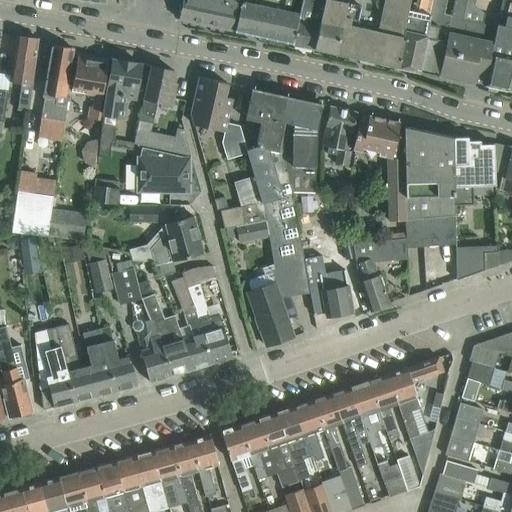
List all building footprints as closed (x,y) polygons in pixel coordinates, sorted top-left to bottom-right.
[(235,10),(237,0),(182,0),(179,18),(231,30),(235,10)] [(292,43),(301,0),(241,0),(235,31),(292,43)] [(314,48),(324,0),(301,0),(292,43),(314,48)] [(403,27),(407,10),(409,0),(324,0),(314,48),(397,66),(405,27),(403,27)] [(417,70),(433,0),(416,0),(416,3),(413,2),(411,11),(407,10),(403,27),(405,27),(397,66),(417,70)] [(451,15),(444,13),(446,0),(433,0),(417,70),(437,75),(447,31),(451,15)] [(492,39),(483,37),(486,22),(463,17),(466,0),(454,0),(451,15),(447,31),(461,33),(457,54),(462,55),(459,64),(463,64),(459,80),(473,82),(473,80),(484,83),(492,39)] [(511,0),(502,0),(494,39),(492,39),(484,83),(484,85),(510,90),(511,81),(511,80),(511,0)] [(459,64),(462,55),(457,54),(461,33),(447,31),(437,75),(451,78),(459,80),(463,64),(459,64)] [(31,84),(35,58),(38,38),(16,35),(9,80),(21,82),(18,108),(28,109),(31,84)] [(64,96),(69,68),(73,48),(51,44),(42,97),(44,97),(41,117),(63,121),(67,96),(64,96)] [(98,121),(105,79),(108,59),(94,56),(94,55),(78,52),(74,72),(71,91),(95,95),(93,109),(89,108),(87,120),(98,121)] [(124,117),(127,97),(135,99),(141,63),(112,58),(109,78),(100,141),(110,143),(112,143),(117,116),(124,117)] [(190,155),(184,129),(152,122),(157,100),(172,104),(176,83),(172,82),(175,71),(151,65),(133,143),(190,155)] [(227,117),(232,98),(231,98),(224,96),(227,83),(227,82),(199,76),(191,113),(194,124),(224,131),(221,142),(226,159),(247,153),(246,150),(239,125),(226,122),(227,117)] [(303,257),(291,189),(287,163),(283,137),(293,133),(294,123),(281,120),(286,95),(252,88),(249,99),(248,99),(247,102),(248,103),(245,118),(260,121),(255,147),(246,150),(247,153),(253,176),(234,182),(240,207),(248,205),(251,221),(265,219),(268,234),(272,257),(274,268),(276,280),(281,296),(309,292),(304,263),(303,259),(303,257)] [(314,190),(316,128),(318,123),(322,104),(322,103),(286,95),(281,120),(294,123),(293,133),(283,137),(287,163),(291,189),(314,190)] [(348,149),(352,131),(357,111),(330,105),(326,125),(322,144),(329,145),(327,152),(337,154),(336,162),(348,164),(351,150),(348,149)] [(406,218),(404,126),(403,123),(402,122),(400,121),(360,112),(352,149),(387,157),(389,220),(405,219),(406,218)] [(455,205),(453,141),(453,137),(421,130),(420,136),(405,133),(405,128),(407,128),(407,127),(404,126),(406,218),(455,215),(455,205)] [(468,140),(467,136),(453,137),(453,141),(455,205),(464,204),(474,204),(473,184),(493,183),(493,184),(495,184),(495,171),(493,143),(480,144),(480,140),(468,140)] [(100,141),(99,155),(109,156),(110,143),(100,141)] [(511,146),(508,145),(508,146),(496,143),(493,143),(495,171),(503,171),(499,188),(511,191),(511,146)] [(138,162),(137,162),(137,163),(137,192),(189,192),(189,175),(190,175),(190,158),(142,147),(138,162)] [(17,193),(13,232),(23,234),(48,236),(52,197),(54,179),(37,176),(37,173),(20,172),(17,193)] [(118,188),(95,185),(93,200),(116,203),(118,188)] [(227,206),(224,196),(214,199),(217,209),(227,206)] [(128,219),(156,219),(157,203),(129,203),(128,219)] [(251,221),(248,205),(240,207),(221,210),(224,226),(236,224),(251,221)] [(52,206),(48,236),(83,241),(87,210),(52,206)] [(203,253),(193,215),(165,223),(168,233),(165,234),(165,236),(161,237),(151,248),(152,253),(151,253),(154,265),(172,260),(172,261),(203,253)] [(268,234),(265,219),(251,221),(236,224),(238,240),(268,234)] [(16,237),(5,237),(5,243),(10,248),(16,248),(16,237)] [(50,237),(38,240),(41,249),(52,247),(50,237)] [(383,284),(380,273),(377,273),(372,259),(403,257),(403,237),(354,242),(356,261),(362,279),(359,280),(369,310),(389,303),(383,284)] [(80,244),(62,248),(65,262),(83,258),(80,244)] [(498,265),(498,251),(483,252),(484,269),(498,265)] [(511,255),(511,251),(498,251),(498,265),(499,266),(511,261),(511,255)] [(321,256),(303,259),(304,263),(309,292),(313,315),(325,313),(326,317),(352,312),(344,270),(324,274),(321,256)] [(111,287),(104,259),(88,262),(95,290),(111,287)] [(175,271),(172,261),(155,266),(157,276),(175,271)] [(232,357),(223,326),(220,315),(209,318),(198,283),(216,278),(213,265),(193,267),(181,270),(182,275),(196,314),(211,364),(232,357)] [(133,266),(112,272),(120,303),(141,297),(133,266)] [(211,364),(196,314),(182,275),(169,278),(181,313),(185,325),(188,324),(192,335),(182,338),(191,369),(211,364)] [(266,345),(293,336),(274,282),(247,291),(257,317),(256,318),(260,329),(260,328),(266,345)] [(174,313),(171,314),(164,317),(153,293),(141,297),(150,321),(155,319),(171,375),(191,369),(182,338),(174,313)] [(171,375),(155,319),(150,321),(145,322),(148,334),(143,340),(146,349),(141,351),(144,362),(150,382),(171,375)] [(86,365),(80,367),(69,322),(55,325),(72,402),(95,396),(86,365)] [(20,378),(12,347),(11,347),(10,342),(4,324),(0,325),(0,363),(3,377),(0,378),(0,381),(4,397),(9,417),(31,411),(26,391),(23,377),(20,378)] [(72,402),(55,325),(46,327),(50,348),(45,349),(50,374),(46,375),(49,386),(41,388),(43,409),(54,406),(54,407),(72,402)] [(111,325),(100,328),(115,391),(137,385),(129,356),(126,356),(122,355),(121,348),(117,346),(111,325)] [(115,391),(100,328),(83,332),(91,363),(86,365),(95,396),(115,391)] [(508,332),(481,342),(482,345),(499,349),(511,352),(511,349),(511,338),(510,338),(508,332)] [(494,366),(499,349),(482,345),(481,342),(473,345),(469,359),(494,366)] [(423,473),(434,429),(419,434),(411,411),(420,408),(416,397),(417,397),(412,381),(443,371),(438,356),(407,367),(406,366),(387,373),(398,402),(423,473)] [(489,384),(494,366),(469,359),(469,360),(472,361),(467,378),(489,384)] [(389,405),(398,402),(387,373),(369,380),(384,420),(390,439),(400,436),(389,405)] [(511,380),(504,378),(501,388),(511,391),(511,380)] [(382,444),(380,437),(375,423),(384,420),(369,380),(350,386),(368,433),(370,440),(372,447),(382,444)] [(368,433),(350,386),(332,392),(343,421),(358,465),(367,462),(359,436),(368,433)] [(333,424),(343,421),(332,392),(313,399),(324,427),(333,453),(342,450),(333,424)] [(315,430),(324,427),(313,399),(295,405),(311,449),(315,459),(324,456),(315,430)] [(511,401),(504,399),(501,408),(511,411),(511,401)] [(482,409),(460,402),(456,416),(478,422),(482,409)] [(311,449),(295,405),(276,412),(296,466),(300,478),(309,474),(302,452),(311,449)] [(296,466),(276,412),(258,418),(268,447),(277,472),(287,469),(296,466)] [(473,441),(478,422),(456,416),(450,434),(473,441)] [(277,472),(268,447),(258,418),(239,424),(250,453),(254,465),(259,478),(277,472)] [(250,481),(245,468),(254,465),(250,453),(239,424),(221,431),(227,449),(241,491),(252,487),(250,481)] [(511,452),(511,432),(505,430),(499,449),(511,452)] [(209,467),(218,464),(209,434),(190,440),(198,469),(205,495),(216,492),(209,467)] [(467,460),(473,441),(450,434),(445,454),(464,460),(467,460)] [(200,511),(190,472),(198,469),(190,440),(171,445),(179,474),(189,511),(200,511)] [(171,477),(179,474),(171,445),(152,450),(168,506),(178,503),(171,477)] [(511,452),(499,449),(494,467),(511,472),(511,452)] [(168,506),(152,450),(133,456),(149,511),(168,506)] [(408,455),(397,459),(398,463),(408,490),(419,486),(408,455)] [(145,511),(149,511),(133,456),(115,461),(128,511),(145,511)] [(387,459),(377,462),(389,497),(408,490),(398,463),(397,463),(390,466),(387,459)] [(511,483),(491,477),(491,478),(476,474),(477,468),(446,460),(442,473),(464,480),(488,487),(503,491),(511,493),(511,483)] [(128,511),(115,461),(96,466),(104,495),(108,511),(128,511)] [(99,511),(95,498),(104,495),(96,466),(77,471),(85,501),(88,511),(99,511)] [(348,466),(337,470),(351,508),(362,504),(348,466)] [(79,511),(77,503),(85,501),(77,471),(58,477),(68,511),(79,511)] [(458,498),(464,480),(442,473),(439,473),(434,491),(458,498)] [(68,511),(58,477),(39,482),(47,511),(68,511)] [(337,480),(323,485),(331,511),(339,511),(347,510),(337,480)] [(47,511),(39,482),(21,487),(27,511),(47,511)] [(331,511),(323,485),(304,491),(310,511),(331,511)] [(27,511),(21,487),(2,492),(7,511),(27,511)] [(310,511),(304,491),(286,497),(290,511),(310,511)] [(436,511),(453,511),(458,498),(434,491),(428,510),(436,511)] [(511,511),(511,493),(503,491),(500,500),(486,495),(483,505),(506,511),(511,511)] [(290,511),(286,497),(285,498),(287,503),(268,510),(269,511),(290,511)]
